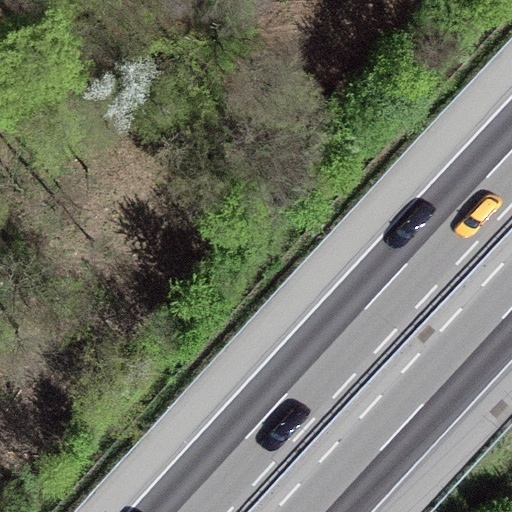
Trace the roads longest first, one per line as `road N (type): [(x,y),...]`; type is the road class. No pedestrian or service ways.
road 1 (motorway): [(511,150),(177,511)]
road 2 (motorway): [(323,511),(511,308)]
